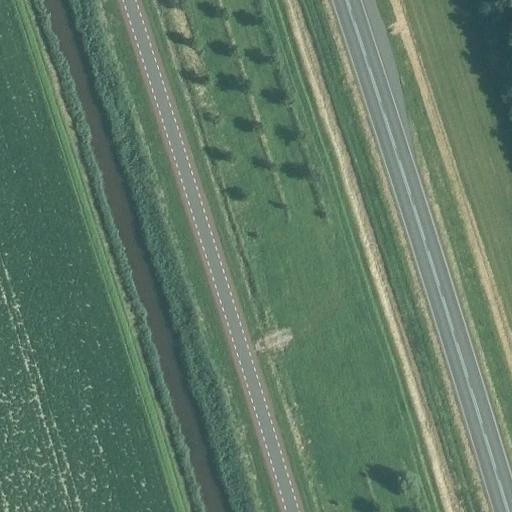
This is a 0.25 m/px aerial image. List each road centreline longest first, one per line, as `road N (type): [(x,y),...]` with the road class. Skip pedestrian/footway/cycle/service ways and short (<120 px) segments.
road 1 (trunk): [(508,511),(337,0)]
road 2 (unclassified): [(288,511),(125,0)]
